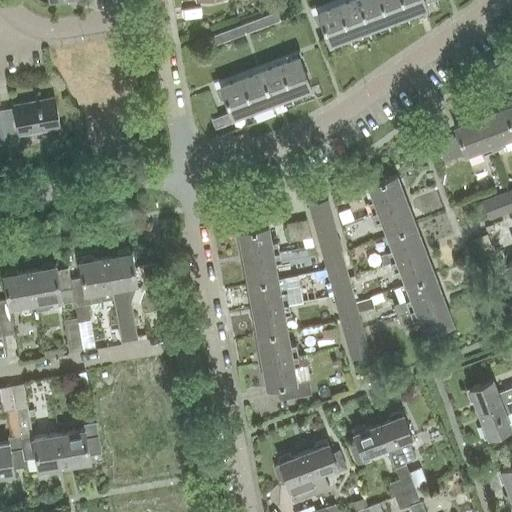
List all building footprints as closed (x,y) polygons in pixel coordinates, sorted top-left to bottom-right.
[(346,0),(316,11),(329,44),(426,7),(423,0),(346,0)] [(269,14),(272,23),(282,19),(278,10),(269,14)] [(263,26),(272,23),(269,14),(260,17),(263,26)] [(254,30),(263,26),(260,17),(251,21),(254,30)] [(245,33),(254,30),(251,21),(242,24),(245,33)] [(236,36),(245,33),(242,24),(233,27),(236,36)] [(224,31),(227,40),(236,36),(233,27),(224,31)] [(218,43),(227,40),(224,31),(215,34),(218,43)] [(209,47),(218,43),(215,34),(206,38),(209,47)] [(297,55),(219,85),(232,118),(310,89),(297,55)] [(121,57),(75,64),(79,96),(125,90),(121,57)] [(1,111),(7,144),(20,141),(18,135),(59,128),(54,98),(13,105),(13,109),(1,111)] [(511,103),(502,107),(511,133),(511,103)] [(499,141),(511,136),(511,133),(502,107),(478,117),(491,151),(502,147),(499,141)] [(480,155),(491,151),(478,117),(452,126),(463,155),(478,149),(480,155)] [(370,214),(405,201),(396,176),(367,186),(373,201),(366,204),(370,214)] [(485,210),(510,200),(507,190),(481,199),(485,210)] [(328,199),(317,202),(325,228),(335,225),(328,199)] [(488,220),(511,211),(511,204),(510,200),(485,210),(488,220)] [(386,236),(415,225),(405,201),(370,214),(374,224),(380,221),(386,236)] [(317,202),(307,205),(314,231),(325,228),(317,202)] [(306,219),(285,223),(289,241),(311,237),(306,219)] [(335,225),(325,228),(331,253),(342,250),(335,225)] [(388,262),(424,249),(415,225),(386,236),(391,250),(385,253),(388,262)] [(241,259),(278,253),(276,241),(269,243),(267,227),(237,233),(241,259)] [(325,228),(314,231),(321,256),(331,253),(325,228)] [(404,284),(433,274),(424,249),(388,262),(383,264),(386,275),(392,273),(399,270),(404,284)] [(117,255),(104,257),(110,290),(111,294),(112,298),(119,338),(132,336),(123,288),(136,285),(130,253),(129,253),(128,250),(117,252),(117,255)] [(342,250),(331,253),(338,278),(349,276),(342,250)] [(246,285),(276,280),(273,264),(279,263),(278,253),(241,259),(246,285)] [(331,253),(321,256),(326,276),(327,281),(338,278),(331,253)] [(80,278),(70,280),(71,288),(73,300),(76,318),(81,346),(94,343),(90,320),(89,320),(86,303),(87,301),(90,302),(112,298),(111,294),(110,290),(104,257),(92,259),(91,256),(79,258),(80,262),(78,262),(80,278)] [(41,268),(27,271),(33,304),(34,311),(49,308),(47,301),(59,299),(60,303),(73,300),(71,288),(70,280),(68,267),(55,269),(55,266),(54,262),(41,265),(41,268)] [(33,304),(27,271),(17,273),(16,270),(5,272),(5,275),(2,275),(6,299),(0,299),(0,330),(1,335),(1,336),(13,334),(8,308),(33,304)] [(398,315),(442,298),(433,274),(404,284),(410,298),(394,304),(398,315)] [(349,276),(338,278),(345,304),(356,301),(349,276)] [(338,278),(327,281),(331,295),(334,306),(345,304),(338,278)] [(276,280),(246,285),(250,309),(288,302),(287,294),(279,295),(276,280)] [(371,297),(356,301),(358,311),(373,307),(371,297)] [(442,298),(398,315),(403,325),(418,320),(423,334),(452,323),(442,298)] [(356,301),(345,304),(352,329),(362,326),(358,311),(356,301)] [(255,336),(285,331),(282,316),(290,315),(288,302),(250,309),(255,336)] [(345,304),(334,306),(341,332),(352,329),(345,304)] [(67,348),(81,346),(76,318),(62,321),(67,348)] [(362,326),(352,329),(359,356),(370,354),(362,326)] [(352,329),(341,332),(349,359),(359,356),(352,329)] [(260,361),(296,354),(294,345),(288,346),(285,331),(255,336),(260,361)] [(296,354),(260,361),(265,389),(295,383),(292,368),(298,367),(298,365),(307,363),(305,353),(296,354)] [(133,363),(124,365),(126,377),(135,375),(133,363)] [(99,369),(86,371),(89,386),(101,384),(99,369)] [(511,387),(498,392),(493,380),(465,390),(469,400),(473,399),(477,411),(505,400),(511,397),(511,387)] [(0,395),(2,406),(26,402),(22,381),(0,384),(0,395)] [(309,395),(307,381),(295,383),(297,397),(309,395)] [(505,400),(477,411),(483,424),(479,426),(483,438),(511,427),(506,413),(510,412),(505,400)] [(63,467),(57,434),(32,438),(27,405),(14,408),(24,459),(35,457),(37,471),(39,471),(39,473),(51,471),(51,469),(63,467)] [(25,464),(24,459),(14,408),(7,409),(12,436),(7,437),(8,442),(0,443),(0,479),(12,478),(12,475),(14,475),(12,466),(25,464)] [(399,478),(404,491),(415,487),(405,462),(416,458),(408,437),(410,436),(400,409),(388,414),(389,417),(377,422),(387,449),(388,449),(399,478)] [(109,420),(95,423),(100,447),(113,445),(116,461),(140,457),(133,416),(132,412),(108,416),(109,420)] [(157,412),(133,416),(140,457),(176,451),(171,426),(160,428),(157,412)] [(378,453),(387,449),(377,422),(365,426),(364,423),(352,427),(357,442),(349,445),(355,464),(369,459),(367,452),(377,448),(378,453)] [(88,453),(100,451),(98,436),(95,423),(83,425),(83,430),(57,434),(63,467),(76,465),(76,466),(88,464),(88,463),(90,462),(88,453)] [(303,449),(319,492),(330,488),(322,468),(330,465),(333,473),(346,468),(339,449),(330,452),(325,437),(313,442),(315,445),(303,449)] [(293,501),(319,492),(303,449),(290,454),(289,451),(276,456),(278,462),(274,463),(273,467),(277,478),(280,480),(284,478),(293,501)] [(509,492),(511,490),(511,464),(497,471),(501,481),(504,480),(509,492)] [(394,495),(404,491),(399,478),(389,482),(394,495)] [(426,511),(421,498),(419,499),(415,487),(404,491),(409,505),(411,511),(426,511)] [(399,509),(409,505),(404,491),(394,495),(399,509)] [(366,507),(368,511),(383,511),(379,502),(366,507)] [(326,511),(338,511),(335,503),(324,507),(326,511)]
